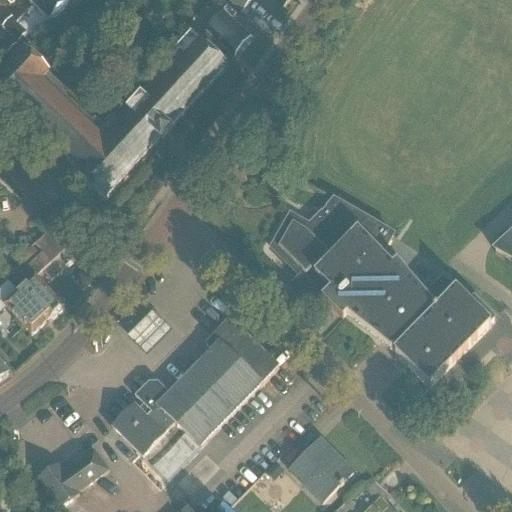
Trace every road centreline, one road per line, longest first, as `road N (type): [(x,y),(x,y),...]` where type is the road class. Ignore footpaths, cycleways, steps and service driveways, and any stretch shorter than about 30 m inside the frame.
road 1 (residential): [(461,511),(206,252),(166,222)]
road 2 (tertiary): [(166,222),(318,0)]
road 3 (tertiary): [(0,410),(64,360),(166,222)]
